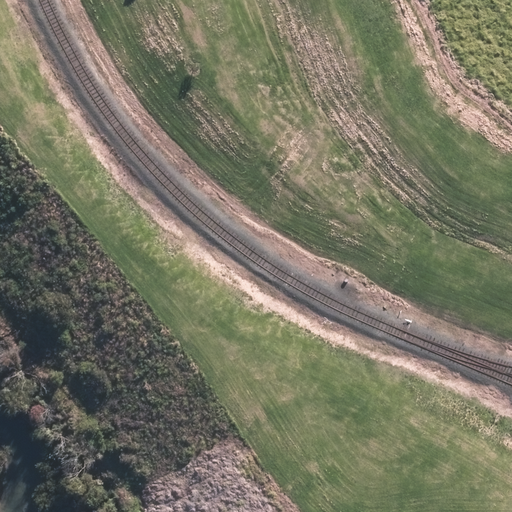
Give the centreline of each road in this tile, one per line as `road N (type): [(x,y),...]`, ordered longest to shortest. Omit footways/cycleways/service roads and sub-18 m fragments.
road 1 (track): [(511,260),(418,226),(301,148),(257,102),(209,0)]
road 2 (track): [(382,0),(394,39),(417,68),(491,135),(511,144)]
